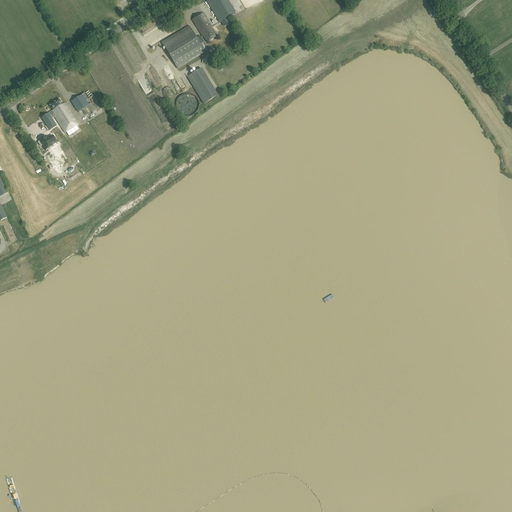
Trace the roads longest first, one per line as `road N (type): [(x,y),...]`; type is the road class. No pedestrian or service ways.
road 1 (tertiary): [(0,113),(158,0)]
road 2 (unclassified): [(511,109),(440,0)]
